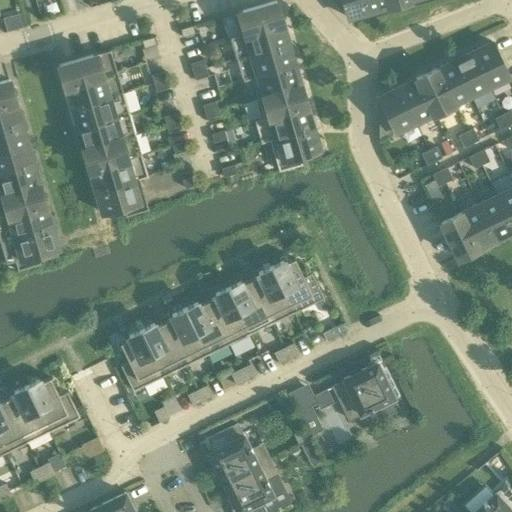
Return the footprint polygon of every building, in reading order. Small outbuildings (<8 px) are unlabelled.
[(365,0),(331,0),(341,11),(346,10),(348,17),(347,17),(348,18),(369,12),(365,0)] [(365,0),(369,12),(388,6),(386,0),(365,0)] [(238,35),(282,23),(275,1),(232,14),(238,35)] [(21,27),(17,15),(4,19),(7,31),(21,27)] [(238,35),(230,37),(236,59),(288,44),(282,23),(238,35)] [(195,34),(192,26),(180,29),(182,37),(195,34)] [(154,37),(141,40),(144,49),(156,45),(154,37)] [(472,51),(489,86),(508,77),(491,41),(472,51)] [(294,64),(288,44),(236,59),(242,81),(251,78),(251,77),(294,64)] [(65,87),(117,71),(110,50),(58,65),(65,87)] [(472,51),(453,60),(470,95),(489,86),(472,51)] [(192,72),(205,68),(203,60),(190,63),(192,72)] [(453,60),(435,69),(452,104),(470,95),(453,60)] [(300,85),(294,64),(251,77),(251,78),(257,98),(300,85)] [(205,68),(192,72),(195,80),(208,76),(205,68)] [(452,104),(435,69),(416,78),(433,113),(452,104)] [(117,71),(65,87),(71,107),(123,92),(117,71)] [(154,83),(166,79),(164,71),(151,75),(154,83)] [(416,78),(397,87),(414,122),(433,113),(416,78)] [(0,105),(15,101),(9,79),(0,81),(0,105)] [(169,88),(166,79),(154,83),(156,91),(169,88)] [(300,85),(257,98),(262,118),(263,118),(306,106),(300,85)] [(397,87),(379,96),(378,96),(378,98),(379,97),(382,104),(378,106),(378,140),(414,122),(397,87)] [(123,92),(71,107),(77,128),(129,113),(123,92)] [(15,101),(0,105),(0,128),(21,122),(15,101)] [(204,113),(217,110),(215,101),(202,105),(204,113)] [(263,118),(262,118),(254,120),(261,143),(269,140),(269,139),(312,127),(306,106),(263,118)] [(220,118),(217,110),(204,113),(207,122),(220,118)] [(502,114),(508,126),(511,123),(511,116),(509,110),(502,114)] [(135,134),(129,113),(77,128),(83,149),(135,134)] [(166,125),(179,121),(176,113),(163,116),(166,125)] [(508,126),(502,114),(494,118),(500,129),(508,126)] [(179,121),(166,125),(168,133),(181,129),(179,121)] [(0,150),(27,143),(21,122),(0,128),(0,150)] [(319,149),(312,127),(269,139),(269,140),(278,170),(301,164),(299,155),(319,149)] [(465,132),(471,144),(478,140),(473,128),(465,132)] [(210,134),(213,143),(226,139),(223,130),(210,134)] [(471,144),(465,132),(458,135),(464,147),(471,144)] [(141,154),(135,134),(83,149),(89,170),(141,154)] [(172,145),(174,154),(187,150),(185,142),(172,145)] [(0,173),(33,164),(27,143),(0,150),(0,173)] [(428,150),(434,161),(442,158),(436,146),(428,150)] [(476,153),(482,165),(489,161),(483,149),(476,153)] [(434,161),(428,150),(421,153),(427,165),(434,161)] [(482,165),(476,153),(468,157),(474,169),(482,165)] [(141,154),(89,170),(95,190),(139,178),(139,179),(148,176),(141,154)] [(0,195),(39,184),(33,164),(0,173),(0,195)] [(220,168),(223,177),(236,173),(233,165),(220,168)] [(439,171),(445,183),(452,179),(447,167),(439,171)] [(445,183),(439,171),(432,174),(437,186),(445,183)] [(182,180),(184,188),(197,184),(195,176),(182,180)] [(148,209),(139,179),(139,178),(95,190),(102,213),(122,207),(125,215),(148,209)] [(0,195),(0,218),(45,205),(39,184),(0,195)] [(511,187),(496,195),(511,227),(511,187)] [(511,230),(511,227),(496,195),(478,204),(495,239),(511,230)] [(495,239),(478,204),(459,213),(476,248),(495,239)] [(0,240),(51,226),(45,205),(0,218),(0,240)] [(476,248),(459,213),(440,222),(457,258),(476,248)] [(58,249),(51,226),(0,240),(0,242),(6,263),(14,260),(17,270),(40,263),(37,254),(56,248),(57,249),(58,249)] [(293,313),(323,298),(311,273),(303,277),(294,258),(284,263),(283,261),(270,267),(293,313)] [(259,275),(250,279),(271,323),(293,313),(270,267),(258,273),(259,275)] [(240,282),(227,288),(250,334),(271,323),(250,279),(241,284),(240,282)] [(215,296),(207,301),(228,344),(250,334),(227,288),(214,294),(215,296)] [(207,355),(228,344),(207,301),(197,305),(196,303),(184,309),(207,355)] [(164,322),(181,358),(180,358),(184,366),(207,355),(184,309),(171,315),(172,317),(164,322)] [(181,358),(164,322),(154,326),(153,324),(141,330),(160,368),(180,358),(181,358)] [(322,333),(326,341),(348,331),(344,322),(322,333)] [(160,368),(141,330),(128,336),(129,338),(119,343),(128,362),(120,366),(132,391),(164,376),(160,368)] [(289,360),(298,355),(292,343),(283,348),(289,360)] [(279,364),(289,360),(283,348),(273,353),(279,364)] [(371,407),(393,397),(376,362),(343,379),(344,381),(332,386),(348,419),(367,409),(368,411),(372,409),(371,407)] [(240,369),(246,380),(255,375),(250,364),(240,369)] [(236,385),(246,380),(240,369),(230,374),(236,385)] [(26,385),(48,431),(79,416),(67,391),(59,395),(50,377),(40,381),(39,379),(26,385)] [(48,431),(26,385),(14,392),(15,394),(6,398),(27,442),(48,431)] [(202,402),(212,397),(206,386),(197,390),(202,402)] [(313,396),(320,408),(332,402),(326,389),(313,396)] [(193,407),(202,402),(197,390),(187,395),(193,407)] [(275,398),(281,408),(292,403),(287,392),(275,398)] [(27,442),(6,398),(0,400),(0,441),(5,452),(27,442)] [(297,412),(309,436),(322,429),(310,406),(297,412)] [(159,423),(169,418),(163,407),(153,411),(159,423)] [(209,452),(223,482),(270,459),(262,443),(251,449),(250,445),(248,446),(237,423),(205,439),(211,451),(209,452)] [(310,438),(309,436),(305,427),(294,433),(299,443),(310,438)] [(301,444),(307,455),(317,449),(311,438),(301,444)] [(82,445),(72,450),(78,462),(87,457),(82,445)] [(270,459),(223,482),(238,511),(240,510),(240,511),(265,511),(267,511),(261,500),(272,495),(267,484),(268,483),(266,480),(277,475),(270,459)] [(39,466),(44,478),(54,473),(48,462),(39,466)] [(44,478),(39,466),(29,471),(35,483),(44,478)] [(5,483),(0,485),(0,496),(1,499),(11,494),(5,483)] [(483,505),(475,511),(511,511),(511,492),(505,485),(487,502),(486,501),(482,504),(483,505)] [(133,511),(123,493),(89,510),(89,511),(133,511)]
